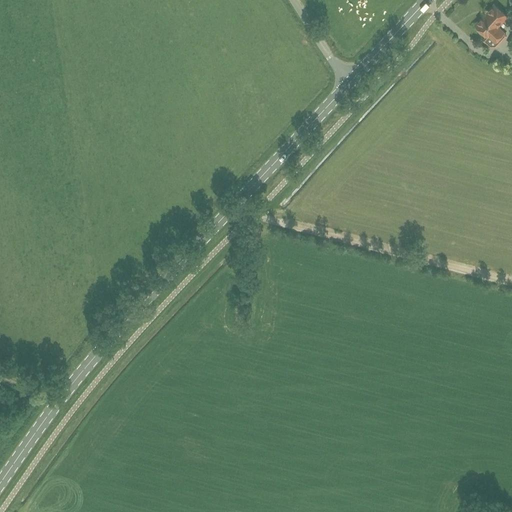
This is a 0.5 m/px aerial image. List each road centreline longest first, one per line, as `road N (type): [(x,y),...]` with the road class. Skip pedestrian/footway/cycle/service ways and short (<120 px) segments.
road 1 (secondary): [(0,484),(79,375),(235,206)]
road 2 (track): [(255,215),(511,281)]
road 3 (secondary): [(235,206),(346,82)]
